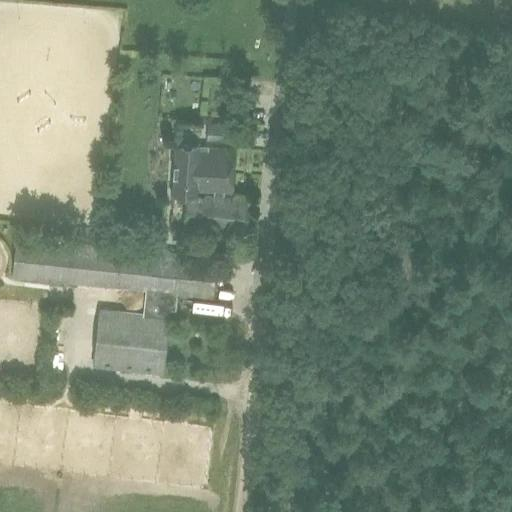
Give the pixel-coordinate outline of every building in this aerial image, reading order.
[(235,142),(235,124),(207,123),(206,141),(235,142)] [(232,192),(235,149),(207,148),(207,147),(199,146),(199,145),(175,144),(173,192),(196,193),(196,191),(232,192)] [(247,199),(205,195),(204,197),(188,196),(185,226),(244,232),(247,199)] [(212,297),(217,255),(15,233),(11,276),(145,289),(142,311),(99,307),(92,365),(162,373),(166,334),(174,335),(175,317),(168,316),(169,310),(174,310),(176,294),(212,297)] [(54,342),(69,344),(73,309),(59,307),(54,342)]
